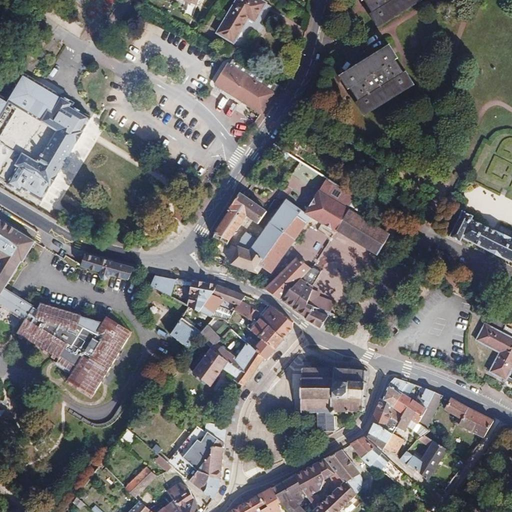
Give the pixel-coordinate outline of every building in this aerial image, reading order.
[(266,16),(272,6),(266,3),(261,0),(236,0),(217,33),(234,43),(248,18),(255,22),(261,13),(266,16)] [(364,0),(378,23),(415,0),(364,0)] [(159,28),(156,34),(170,40),(172,34),(159,28)] [(393,55),(360,76),(363,80),(350,88),(364,111),(410,83),(393,55)] [(236,69),(227,64),(215,84),(261,113),(274,93),(273,93),(276,88),(265,82),(262,86),(257,82),(259,79),(238,65),(236,69)] [(60,97),(57,96),(53,98),(44,92),(44,88),(21,74),(5,101),(0,98),(0,179),(22,192),(23,189),(42,200),(50,188),(51,188),(76,145),(77,145),(83,134),(82,134),(90,119),(72,108),(74,105),(60,97)] [(57,96),(44,88),(44,92),(53,98),(57,96)] [(327,178),(319,191),(348,209),(353,200),(355,197),(344,190),(327,178)] [(259,265),(262,267),(271,274),(307,223),(311,217),(335,232),(336,230),(348,209),(319,191),(306,212),(285,198),(256,239),(247,233),(242,237),(239,244),(246,247),(245,249),(238,246),(231,264),(254,273),(259,265)] [(258,224),(267,211),(239,192),(227,210),(229,212),(214,233),(229,241),(247,216),(258,224)] [(348,209),(336,230),(378,256),(390,234),(361,216),(365,208),(353,200),(348,209)] [(402,221),(407,213),(392,204),(387,212),(402,221)] [(463,212),(451,237),(460,242),(462,237),(511,261),(511,239),(471,220),(472,216),(463,212)] [(0,295),(3,291),(21,261),(23,262),(35,242),(0,220),(0,295)] [(128,280),(135,269),(86,254),(81,266),(102,272),(100,277),(102,279),(105,280),(108,279),(109,274),(128,280)] [(301,280),(311,269),(297,258),(266,289),(282,300),(301,280)] [(313,270),(311,269),(301,280),(312,287),(320,273),(314,269),(313,270)] [(174,283),(175,278),(156,274),(150,287),(153,288),(170,297),(174,283)] [(174,283),(192,287),(193,281),(175,278),(174,283)] [(312,287),(301,280),(282,300),(293,308),(307,317),(313,307),(308,304),(312,290),(312,288),(312,287)] [(199,312),(217,285),(193,281),(192,287),(188,306),(199,312)] [(217,285),(199,312),(211,317),(219,307),(232,316),(235,311),(242,301),(246,296),(217,285)] [(321,292),(312,290),(308,304),(313,307),(331,313),(335,302),(320,296),(321,292)] [(34,308),(3,291),(0,295),(0,308),(25,323),(34,308)] [(253,322),(260,312),(242,301),(235,311),(253,322)] [(483,301),(480,307),(488,310),(491,305),(483,301)] [(38,311),(34,308),(25,323),(15,336),(57,361),(55,367),(73,376),(68,385),(91,399),(131,334),(107,320),(103,325),(82,318),(82,317),(42,305),(38,311)] [(261,319),(283,339),(287,328),(294,322),(271,306),(260,319),(261,319)] [(488,310),(480,307),(478,306),(476,309),(490,316),(492,312),(488,310)] [(232,316),(219,307),(211,317),(214,318),(229,322),(232,316)] [(331,313),(313,307),(307,317),(306,319),(321,328),(321,327),(326,329),(336,315),(331,313)] [(202,332),(182,318),(171,335),(177,340),(188,348),(199,336),(202,332)] [(263,340),(274,350),(283,339),(261,319),(254,328),(251,331),(263,340)] [(212,349),(231,329),(225,324),(216,333),(208,325),(202,332),(199,336),(212,349)] [(511,338),(510,337),(503,334),(485,324),(477,340),(500,353),(490,372),(511,383),(511,338)] [(505,329),(503,334),(510,337),(511,332),(505,329)] [(274,350),(263,340),(259,344),(251,338),(247,343),(263,358),(265,360),(274,350)] [(177,340),(164,356),(176,365),(188,348),(177,340)] [(263,358),(247,343),(237,358),(221,346),(217,352),(252,377),(263,358)] [(234,380),(244,386),(252,377),(217,352),(212,349),(211,348),(194,373),(211,386),(224,368),(236,377),(234,380)] [(349,369),(350,367),(347,367),(347,369),(336,368),(336,366),(333,366),(333,369),(301,368),(301,378),(299,378),(299,381),(300,381),(300,396),(299,396),(299,398),(301,398),(301,412),(317,412),(317,414),(318,414),(318,430),(317,430),(317,432),(318,432),(318,433),(319,433),(319,432),(333,432),(334,432),(335,432),(335,430),(337,430),(337,416),(334,416),(334,411),(345,411),(345,413),(348,413),(348,411),(365,411),(365,407),(364,407),(365,399),(366,396),(365,396),(366,384),(366,382),(366,373),(367,373),(367,370),(365,370),(366,369),(363,369),(363,370),(349,369)] [(389,384),(402,393),(409,383),(395,378),(389,384)] [(402,393),(408,397),(415,385),(409,383),(402,393)] [(381,398),(377,407),(390,414),(389,416),(399,423),(404,414),(394,406),(402,393),(389,384),(383,399),(381,398)] [(426,389),(421,399),(430,403),(435,392),(426,389)] [(426,429),(444,396),(435,392),(430,403),(427,409),(418,423),(426,429)] [(417,433),(421,437),(424,435),(429,431),(426,429),(418,423),(427,409),(408,397),(402,393),(394,406),(404,414),(399,423),(397,427),(405,432),(408,427),(417,433)] [(451,399),(445,410),(462,419),(459,425),(484,438),(493,421),(468,409),(451,399)] [(373,424),(374,423),(384,429),(392,435),(393,434),(397,427),(399,423),(389,416),(390,414),(377,407),(371,423),(373,424)] [(208,432),(225,443),(227,427),(206,423),(205,430),(208,432)] [(367,437),(383,450),(384,449),(392,435),(384,429),(374,423),(373,424),(370,430),(371,430),(367,437)] [(177,452),(183,458),(174,468),(186,478),(194,467),(198,471),(211,476),(220,480),(225,443),(208,432),(205,430),(198,426),(177,452)] [(130,431),(125,437),(132,442),(137,436),(130,431)] [(404,441),(393,434),(392,435),(384,449),(389,453),(396,454),(404,441)] [(409,465),(418,471),(428,482),(442,458),(452,464),(458,456),(424,435),(421,437),(418,440),(430,447),(421,462),(407,451),(400,460),(405,464),(408,466),(409,465)] [(364,438),(351,445),(362,459),(371,467),(370,468),(387,475),(395,482),(404,472),(364,438)] [(345,482),(355,495),(361,489),(362,480),(360,475),(361,474),(342,450),(326,459),(337,472),(345,482)] [(155,462),(167,471),(172,466),(168,463),(160,456),(155,462)] [(326,459),(294,476),(305,494),(307,497),(320,490),(323,480),(337,472),(326,459)] [(157,475),(148,467),(126,487),(136,497),(157,475)] [(186,478),(205,492),(207,489),(211,476),(198,471),(194,467),(186,478)] [(207,489),(205,492),(214,499),(219,489),(220,480),(211,476),(207,489)] [(304,511),(299,506),(297,504),(293,496),(300,492),(302,495),(305,494),(294,476),(272,488),(281,502),(281,503),(289,511),(304,511)] [(174,500),(167,506),(170,511),(200,511),(199,511),(189,488),(187,485),(181,482),(175,486),(168,491),(174,500)] [(339,511),(356,495),(355,495),(345,482),(313,511),(339,511)] [(31,505),(39,495),(27,486),(19,495),(31,505)] [(281,502),(272,488),(258,496),(262,501),(267,508),(262,511),(280,511),(277,504),(281,502)] [(91,495),(85,489),(78,496),(84,503),(91,495)] [(153,498),(147,492),(140,500),(140,501),(150,509),(157,502),(153,499),(153,498)] [(302,495),(300,492),(293,496),(297,504),(299,506),(304,500),(302,495)] [(258,496),(232,510),(233,511),(262,511),(267,508),(262,501),(258,496)] [(81,510),(85,504),(77,497),(72,503),(81,510)] [(170,511),(167,506),(159,511),(152,511),(150,509),(140,501),(129,511),(170,511)]
